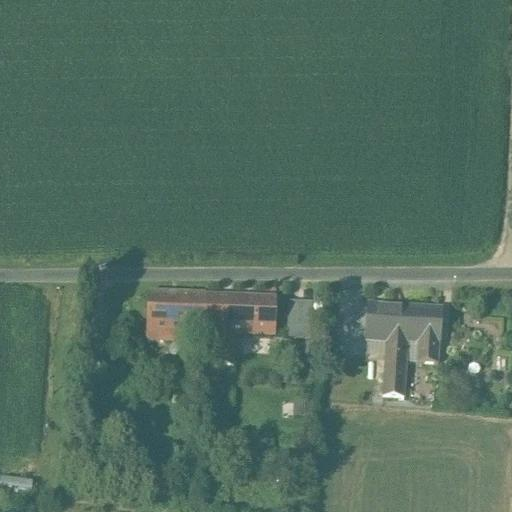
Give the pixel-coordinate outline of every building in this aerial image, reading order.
[(229,307),(149,305),(147,350),(190,351),(191,344),(214,345),(228,345),(229,307)] [(274,309),(229,307),(228,345),(234,345),(273,346),(274,309)] [(308,346),(308,309),(286,309),(286,346),(308,346)] [(405,317),(365,314),(363,350),(385,352),(403,353),(405,317)] [(441,319),(405,317),(403,353),(407,353),(417,353),(439,355),(441,319)] [(228,345),(214,345),(213,376),(232,377),(234,345),(228,345)] [(147,350),(132,349),(131,369),(146,370),(147,350)] [(403,353),(385,352),(381,408),(404,409),(407,353),(403,353)] [(439,355),(417,353),(416,372),(437,374),(439,355)] [(100,377),(87,376),(85,401),(98,402),(100,377)]
